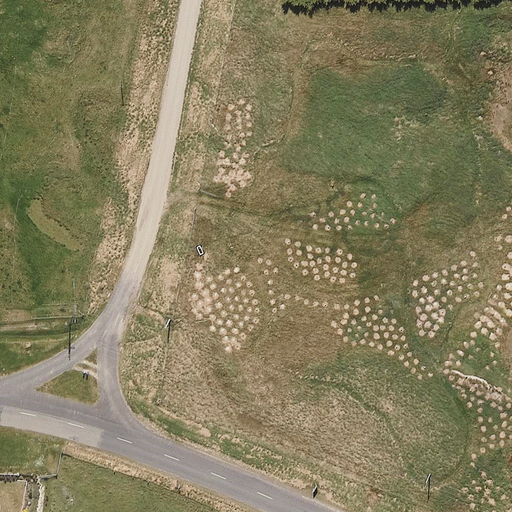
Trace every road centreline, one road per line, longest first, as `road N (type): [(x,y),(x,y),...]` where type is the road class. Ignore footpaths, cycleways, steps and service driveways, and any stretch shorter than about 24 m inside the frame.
road 1 (track): [(193,0),(154,209),(117,309),(74,354),(0,396)]
road 2 (tertiary): [(0,409),(124,440),(306,511)]
road 3 (track): [(117,309),(111,395),(124,440)]
